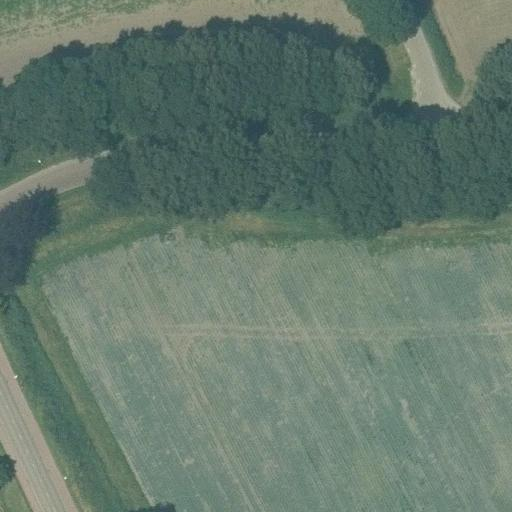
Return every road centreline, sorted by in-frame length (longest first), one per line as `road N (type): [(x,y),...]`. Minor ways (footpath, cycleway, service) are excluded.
road 1 (tertiary): [(0,204),(92,169),(159,156),(438,137)]
road 2 (tertiary): [(438,137),(432,93),(396,0)]
road 3 (tertiary): [(54,511),(0,394)]
